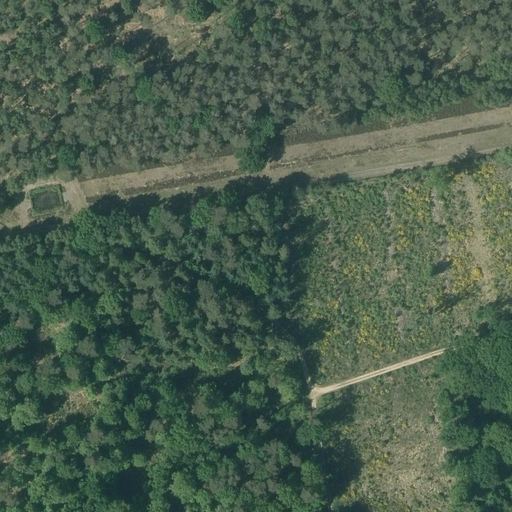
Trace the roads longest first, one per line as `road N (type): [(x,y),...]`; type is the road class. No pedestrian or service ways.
road 1 (track): [(0,240),(511,151)]
road 2 (track): [(0,253),(131,250),(195,271),(255,306),(300,356),(329,511)]
road 3 (track): [(310,395),(511,330)]
road 4 (track): [(310,395),(129,434)]
